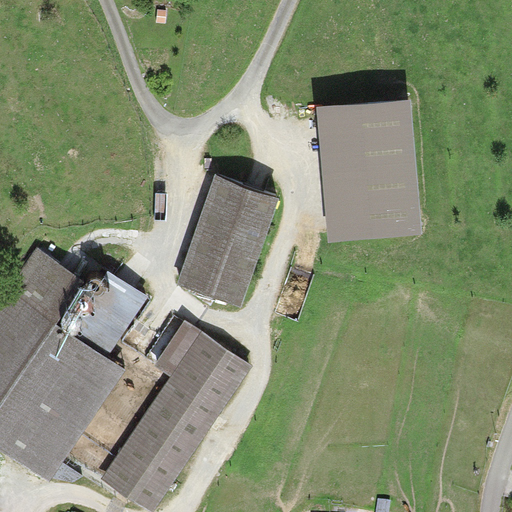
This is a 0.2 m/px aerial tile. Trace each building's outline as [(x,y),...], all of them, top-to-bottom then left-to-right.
[(405,90),(319,98),(331,233),(417,226),(405,90)] [(215,168),(178,277),(240,298),(278,189),(215,168)] [(37,243),(0,297),(0,443),(63,486),(72,472),(58,462),(128,360),(108,347),(75,325),(55,312),(81,271),(37,243)] [(75,325),(108,347),(148,289),(115,266),(75,325)] [(172,371),(105,473),(154,504),(248,359),(184,318),(156,361),(172,371)]
